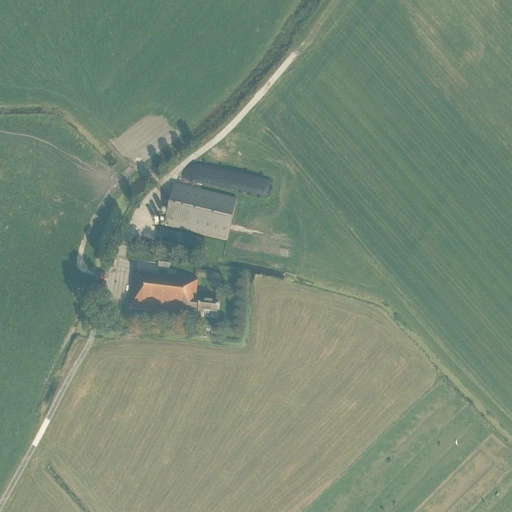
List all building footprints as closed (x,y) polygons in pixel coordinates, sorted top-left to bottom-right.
[(153,182),(158,178),(151,170),(146,174),(153,182)] [(164,225),(226,241),(237,200),(174,184),(164,225)] [(158,268),(169,269),(170,262),(159,261),(158,268)] [(185,315),(185,313),(216,317),(217,304),(194,301),(197,280),(135,272),(134,282),(132,282),(128,308),(185,315)] [(127,305),(119,304),(118,314),(126,315),(127,305)]
